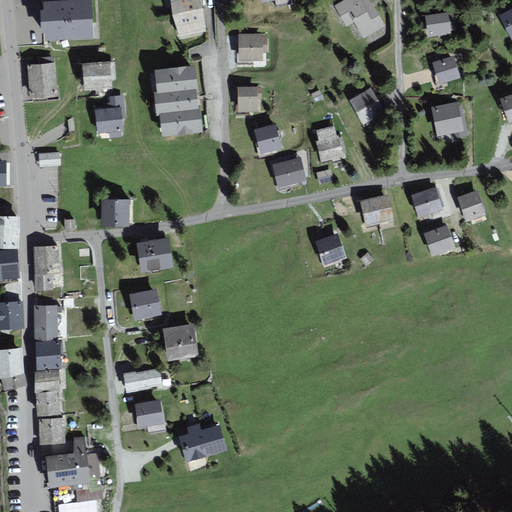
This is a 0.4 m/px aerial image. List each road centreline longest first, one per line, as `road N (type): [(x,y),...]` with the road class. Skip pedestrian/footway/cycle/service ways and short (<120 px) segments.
road 1 (residential): [(93,234),(120,471),(116,511)]
road 2 (tertiary): [(27,234),(38,511)]
road 3 (tertiary): [(3,0),(27,234)]
road 4 (residential): [(220,0),(218,214)]
road 5 (residential): [(218,214),(403,177)]
road 6 (residential): [(403,177),(398,0)]
road 7 (residential): [(218,214),(93,234)]
